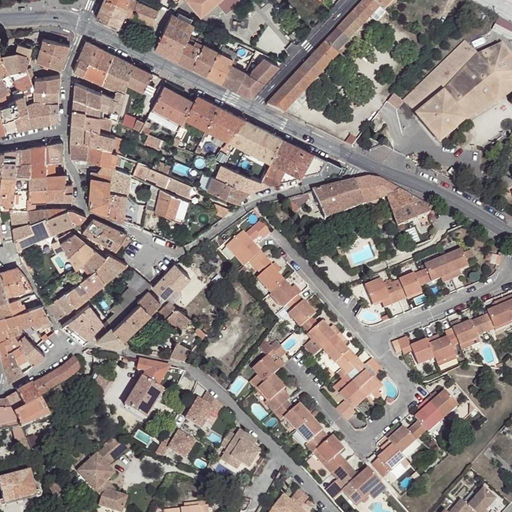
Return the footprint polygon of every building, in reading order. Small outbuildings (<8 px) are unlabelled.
[(127,0),(103,0),(96,18),(116,27),(122,12),(127,0)] [(134,0),(127,0),(122,12),(129,14),(154,24),(159,10),(137,2),(137,1),(134,0)] [(176,9),(183,1),(181,0),(176,0),(176,1),(171,6),(176,9)] [(188,0),(188,1),(201,17),(220,0),(188,0)] [(380,6),(372,0),(364,0),(337,30),(348,40),(349,39),(366,20),(371,15),(380,6)] [(372,0),(380,6),(385,10),(387,8),(394,0),(372,0)] [(377,21),(386,12),(385,10),(380,6),(371,15),(377,21)] [(122,12),(116,27),(125,31),(128,22),(130,19),(129,14),(122,12)] [(154,24),(129,14),(130,19),(128,22),(151,32),(154,24)] [(154,48),(176,60),(186,41),(188,37),(194,25),(171,14),(154,48)] [(511,36),(493,27),(491,32),(511,42),(511,36)] [(348,40),(337,30),(325,43),(336,52),(348,40)] [(188,37),(186,41),(196,46),(198,43),(188,37)] [(220,48),(217,51),(232,59),(235,53),(227,49),(230,43),(221,38),(217,46),(220,48)] [(41,47),(65,56),(70,45),(55,42),(43,39),(41,47)] [(18,45),(25,66),(27,62),(28,62),(30,56),(34,43),(26,41),(25,44),(19,43),(18,45)] [(82,75),(89,62),(96,46),(86,41),(73,71),(82,75)] [(186,41),(176,60),(192,68),(201,49),(196,46),(186,41)] [(238,47),(239,46),(231,42),(230,43),(227,49),(235,53),(238,47)] [(487,57),(502,45),(476,56),(463,42),(400,103),(413,117),(438,96),(467,66),(486,67),(487,57)] [(311,84),(338,54),(336,52),(325,43),(297,72),(311,84)] [(201,49),(192,68),(206,75),(217,51),(203,44),(203,45),(201,49)] [(3,61),(9,73),(26,67),(25,66),(18,45),(15,52),(1,55),(3,61)] [(511,57),(502,45),(487,57),(486,67),(467,66),(438,96),(413,117),(412,118),(434,145),(462,123),(498,100),(500,84),(510,85),(511,82),(511,57)] [(89,62),(107,70),(113,54),(96,46),(89,62)] [(48,65),(60,69),(65,56),(41,47),(37,61),(48,65)] [(232,59),(217,51),(206,75),(220,82),(232,59)] [(107,70),(127,79),(132,64),(113,54),(107,70)] [(232,59),(220,82),(231,88),(237,90),(245,72),(234,66),(236,61),(232,59)] [(245,72),(237,90),(250,97),(276,67),(263,59),(252,70),(249,75),(245,72)] [(0,62),(0,77),(9,73),(3,61),(0,62)] [(101,83),(107,70),(89,62),(82,75),(101,83)] [(147,82),(152,73),(132,64),(127,79),(127,84),(143,91),(147,82)] [(26,67),(9,73),(14,82),(20,87),(22,88),(26,86),(31,84),(29,75),(26,67)] [(124,92),(127,84),(127,79),(107,70),(101,83),(117,90),(124,92)] [(309,85),(311,84),(297,72),(266,105),(283,113),(303,92),(309,85)] [(9,73),(0,77),(0,79),(6,88),(14,82),(9,73)] [(34,83),(35,89),(49,90),(57,90),(60,74),(33,78),(34,83)] [(0,134),(7,132),(1,104),(13,99),(9,93),(6,88),(0,79),(0,134)] [(14,82),(6,88),(9,93),(20,87),(14,82)] [(99,107),(101,93),(75,82),(73,97),(77,98),(99,107)] [(147,82),(143,91),(149,94),(154,86),(147,82)] [(511,90),(511,82),(510,85),(500,84),(498,100),(511,92),(511,90)] [(24,94),(20,87),(9,93),(13,99),(17,97),(24,94)] [(181,126),(185,118),(194,101),(164,87),(152,109),(150,111),(181,126)] [(29,105),(26,105),(31,127),(51,122),(50,103),(49,90),(35,89),(36,101),(29,104),(29,105)] [(57,90),(49,90),(50,103),(58,103),(57,90)] [(112,110),(119,111),(122,102),(124,93),(124,92),(117,90),(114,98),(101,93),(99,107),(112,110)] [(26,105),(24,94),(17,97),(20,114),(16,116),(18,130),(31,127),(26,105)] [(206,128),(218,106),(197,95),(194,101),(185,118),(206,128)] [(384,105),(393,112),(400,104),(391,95),(384,105)] [(1,104),(7,132),(18,130),(16,116),(20,114),(17,97),(13,99),(1,104)] [(99,115),(99,107),(77,98),(73,97),(73,110),(87,111),(87,112),(99,115)] [(50,103),(51,122),(59,120),(58,103),(50,103)] [(227,139),(246,119),(218,106),(206,128),(227,139)] [(98,130),(99,115),(87,112),(87,111),(73,110),(72,122),(98,130)] [(111,118),(117,119),(119,112),(119,111),(112,110),(111,118)] [(181,126),(150,111),(148,114),(147,116),(179,131),(181,126)] [(140,130),(142,125),(144,122),(125,114),(123,123),(140,130)] [(108,133),(111,118),(99,115),(98,130),(108,133)] [(263,127),(246,119),(227,139),(236,143),(269,160),(282,136),(269,130),(263,127)] [(114,135),(108,133),(98,130),(72,122),(70,140),(89,140),(91,140),(103,144),(110,147),(114,135)] [(140,130),(147,133),(149,128),(142,125),(140,130)] [(157,148),(161,139),(148,134),(144,143),(157,148)] [(110,147),(109,150),(115,152),(117,153),(122,138),(114,135),(110,147)] [(326,159),(282,136),(269,160),(260,179),(270,183),(300,176),(301,184),(337,175),(339,171),(341,167),(327,160),(326,159)] [(351,146),(356,139),(351,136),(345,143),(351,146)] [(236,143),(227,139),(222,145),(227,147),(231,150),(236,143)] [(87,158),(89,140),(70,140),(70,141),(72,157),(87,158)] [(99,161),(100,160),(103,144),(91,140),(89,140),(87,158),(88,158),(99,161)] [(198,154),(204,142),(200,140),(194,152),(196,153),(198,154)] [(46,161),(47,161),(54,160),(58,160),(62,160),(62,159),(63,142),(46,145),(46,161)] [(113,166),(114,166),(115,152),(109,150),(110,147),(103,144),(100,160),(105,162),(113,166)] [(29,173),(29,177),(46,175),(47,161),(46,161),(46,145),(30,148),(29,173)] [(15,176),(27,177),(27,174),(29,173),(30,148),(17,150),(15,176)] [(2,175),(15,176),(17,150),(4,151),(2,175)] [(129,174),(132,176),(138,161),(127,157),(123,171),(129,174)] [(158,161),(154,168),(162,171),(165,164),(158,161)] [(112,181),(113,166),(105,162),(99,170),(98,172),(92,171),(91,177),(112,181)] [(150,167),(140,162),(135,175),(144,180),(150,167)] [(270,183),(260,179),(255,177),(251,175),(243,172),(220,163),(215,176),(220,179),(246,189),(249,191),(270,183)] [(165,164),(162,171),(168,174),(172,167),(165,164)] [(128,185),(129,174),(123,171),(117,168),(114,166),(113,166),(112,181),(111,191),(126,193),(128,185)] [(150,167),(144,180),(156,185),(162,172),(151,167),(150,167)] [(167,174),(162,172),(156,185),(161,188),(164,181),(167,174)] [(54,174),(46,175),(47,186),(65,186),(66,190),(73,190),(73,181),(66,182),(66,173),(54,174)] [(149,191),(151,184),(132,176),(129,174),(128,185),(149,191)] [(171,175),(167,174),(164,181),(168,182),(172,185),(171,189),(191,197),(195,186),(171,175)] [(0,200),(10,201),(10,200),(14,200),(14,199),(15,189),(15,176),(2,175),(0,183),(0,187),(0,200)] [(28,197),(35,198),(67,198),(73,198),(73,190),(66,190),(65,186),(47,186),(46,175),(29,177),(28,190),(28,197)] [(212,175),(206,190),(215,193),(237,203),(249,191),(246,189),(220,179),(215,176),(212,175)] [(23,189),(28,190),(29,177),(27,177),(15,176),(15,189),(23,189)] [(111,191),(112,181),(91,177),(89,206),(107,213),(111,191)] [(354,181),(364,205),(387,197),(393,213),(419,201),(400,190),(378,180),(368,177),(354,181)] [(324,219),(364,205),(354,181),(311,191),(324,219)] [(156,210),(160,188),(152,184),(147,207),(155,210),(156,210)] [(174,216),(180,197),(160,188),(156,210),(164,213),(174,216)] [(14,199),(18,199),(23,199),(23,189),(15,189),(14,199)] [(126,193),(111,191),(107,213),(123,219),(123,216),(126,193)] [(309,198),(308,195),(293,200),(298,209),(309,198)] [(182,220),(189,201),(180,197),(174,216),(174,217),(182,220)] [(18,199),(17,208),(28,208),(28,200),(28,199),(23,199),(18,199)] [(10,208),(10,209),(11,209),(10,201),(0,200),(0,208),(3,208),(10,208)] [(298,209),(293,200),(283,202),(294,213),(298,209)] [(393,213),(398,225),(429,214),(432,209),(419,201),(393,213)] [(224,217),(233,210),(214,202),(210,210),(224,217)] [(67,209),(67,208),(67,207),(41,208),(45,217),(45,218),(67,209)] [(12,218),(13,228),(30,222),(32,221),(31,208),(28,208),(17,208),(11,209),(10,209),(12,218)] [(32,221),(45,217),(41,208),(34,208),(31,208),(32,221)] [(73,209),(67,208),(67,209),(73,224),(82,220),(86,215),(86,214),(73,209)] [(73,224),(67,209),(45,218),(53,232),(56,231),(57,230),(73,224)] [(181,222),(182,220),(174,217),(174,216),(164,213),(163,216),(181,222)] [(30,222),(38,239),(53,232),(45,218),(45,217),(32,221),(30,222)] [(124,237),(125,236),(127,234),(93,217),(83,230),(87,232),(115,249),(120,242),(124,237)] [(264,239),(272,232),(261,221),(254,228),(261,235),(264,239)] [(16,248),(38,239),(30,222),(13,228),(16,248)] [(261,235),(254,228),(246,235),(253,243),(261,235)] [(61,242),(73,234),(70,231),(58,238),(59,240),(61,242)] [(253,243),(246,235),(243,232),(227,247),(245,267),(250,262),(261,252),(253,243)] [(67,253),(68,254),(84,242),(73,234),(61,242),(67,253)] [(59,258),(67,253),(61,242),(59,240),(51,244),(59,258)] [(68,254),(76,266),(77,268),(95,251),(89,246),(84,242),(68,254)] [(342,247),(337,249),(341,258),(346,256),(342,247)] [(467,263),(464,254),(462,250),(425,265),(426,269),(432,282),(442,278),(444,284),(460,277),(458,271),(469,267),(467,263)] [(471,250),(464,254),(467,263),(474,259),(471,250)] [(95,251),(77,268),(84,279),(94,268),(105,258),(95,251)] [(250,262),(261,275),(273,265),(261,252),(250,262)] [(94,268),(104,282),(126,264),(117,258),(109,253),(105,258),(94,268)] [(487,253),(485,262),(496,265),(498,256),(487,253)] [(28,270),(32,268),(27,259),(22,261),(28,270)] [(176,264),(175,263),(153,286),(154,288),(164,297),(174,287),(177,290),(190,277),(176,264)] [(257,279),(285,309),(288,306),(299,296),(302,293),(297,287),(293,291),(291,289),(279,275),(277,273),(281,269),(275,263),(273,265),(261,275),(257,279)] [(18,267),(0,272),(0,274),(7,294),(24,289),(21,277),(18,267)] [(125,280),(133,270),(130,267),(122,277),(125,280)] [(80,281),(87,295),(104,282),(94,268),(84,279),(80,281)] [(432,282),(426,269),(420,272),(426,285),(432,282)] [(150,286),(150,285),(140,276),(133,270),(125,280),(131,285),(142,295),(148,290),(150,288),(150,286)] [(49,272),(39,277),(43,284),(51,279),(49,272)] [(420,287),(426,285),(420,272),(414,274),(420,287)] [(0,302),(8,299),(7,294),(0,274),(0,302)] [(365,287),(373,305),(381,302),(389,299),(392,305),(422,292),(420,287),(414,274),(385,286),(382,280),(381,280),(372,284),(365,287)] [(21,277),(24,289),(31,287),(25,275),(21,277)] [(370,279),(372,284),(381,280),(379,275),(370,279)] [(66,292),(75,305),(87,295),(80,281),(80,280),(66,291),(66,292)] [(36,284),(40,291),(44,288),(42,284),(41,285),(39,282),(36,284)] [(118,302),(126,311),(138,300),(142,295),(131,285),(117,299),(118,302)] [(24,289),(7,294),(9,296),(32,290),(31,287),(24,289)] [(140,302),(150,312),(159,303),(158,301),(155,298),(148,290),(142,295),(138,300),(140,302)] [(58,297),(66,313),(75,306),(75,305),(66,292),(58,297)] [(16,299),(10,301),(14,314),(28,309),(25,296),(16,299)] [(316,315),(299,296),(288,306),(293,312),(290,316),(301,328),(303,326),(308,321),(316,315)] [(488,312),(489,314),(495,329),(511,321),(511,299),(510,296),(497,302),(499,307),(488,312)] [(48,304),(57,319),(66,313),(58,297),(48,304)] [(0,302),(0,317),(5,316),(14,314),(10,301),(9,301),(8,299),(0,302)] [(389,299),(381,302),(384,308),(392,305),(389,299)] [(176,307),(169,301),(158,311),(165,317),(176,307)] [(114,313),(120,318),(126,311),(118,302),(111,309),(114,313)] [(140,302),(113,328),(123,339),(150,312),(140,302)] [(50,320),(43,304),(34,307),(28,309),(33,323),(35,326),(41,324),(50,320)] [(95,330),(102,323),(103,322),(89,304),(75,315),(95,330)] [(178,328),(189,318),(177,309),(176,307),(165,317),(174,325),(178,328)] [(33,323),(28,309),(14,314),(5,316),(10,328),(18,323),(20,329),(33,323)] [(106,320),(111,326),(120,318),(114,313),(106,320)] [(489,314),(479,318),(485,333),(495,329),(489,314)] [(84,343),(85,341),(92,333),(95,330),(75,315),(61,325),(84,343)] [(0,340),(3,340),(9,338),(10,337),(7,330),(10,328),(5,316),(0,317),(0,340)] [(41,324),(43,329),(52,325),(52,324),(50,320),(41,324)] [(107,330),(111,326),(106,320),(103,323),(103,322),(102,323),(107,330)] [(314,329),(308,321),(303,326),(309,334),(314,329)] [(323,321),(314,329),(309,334),(310,334),(322,348),(336,364),(345,357),(350,352),(343,344),(341,342),(345,338),(335,327),(331,331),(329,328),(323,321)] [(473,324),(472,321),(462,326),(460,326),(458,321),(451,324),(453,329),(455,334),(459,344),(461,347),(462,351),(481,343),(479,339),(477,335),(473,324)] [(511,321),(495,329),(496,331),(511,324),(511,321)] [(484,333),(479,322),(473,324),(477,335),(484,333)] [(18,323),(10,328),(12,333),(12,337),(15,336),(22,334),(20,329),(18,323)] [(100,337),(107,330),(102,323),(95,330),(92,333),(100,337)] [(100,337),(97,341),(119,346),(126,343),(125,342),(123,339),(113,328),(111,326),(107,330),(100,337)] [(203,339),(206,333),(199,327),(195,332),(203,339)] [(435,359),(437,364),(456,356),(452,346),(459,344),(455,334),(453,329),(445,332),(447,337),(440,340),(436,342),(434,337),(427,340),(433,354),(435,359)] [(26,337),(22,334),(15,336),(19,342),(26,337)] [(303,348),(312,358),(322,348),(310,334),(307,337),(311,342),(303,348)] [(19,342),(15,336),(12,337),(10,337),(9,338),(11,342),(4,344),(7,352),(13,349),(17,362),(28,357),(19,342)] [(33,365),(45,355),(36,346),(26,337),(19,342),(28,357),(33,365)] [(396,341),(400,352),(402,351),(404,356),(413,352),(417,361),(419,366),(435,359),(433,354),(427,340),(412,347),(407,337),(396,341)] [(265,340),(258,349),(260,351),(268,343),(265,340)] [(277,341),(275,342),(286,354),(287,352),(277,341)] [(274,351),(281,358),(286,354),(275,342),(270,346),(270,347),(274,351)] [(260,351),(266,358),(268,356),(274,351),(270,347),(270,346),(268,343),(260,351)] [(184,363),(191,354),(177,346),(173,353),(169,359),(184,363)] [(7,352),(1,354),(5,367),(17,362),(13,349),(7,352)] [(275,364),(281,358),(274,351),(268,356),(275,364)] [(345,357),(350,363),(355,358),(350,352),(345,357)] [(274,375),(280,370),(280,369),(275,364),(268,356),(266,358),(252,371),(257,376),(263,384),(274,375)] [(23,372),(33,365),(28,357),(17,362),(23,372)] [(345,357),(336,364),(341,370),(344,368),(350,363),(345,357)] [(74,358),(62,368),(74,376),(79,370),(79,366),(78,363),(74,358)] [(281,358),(275,364),(280,369),(286,364),(281,358)] [(355,358),(350,363),(344,368),(349,374),(355,369),(360,364),(355,358)] [(170,368),(140,360),(138,369),(147,371),(125,407),(146,420),(164,393),(157,388),(170,368)] [(371,360),(365,365),(375,377),(382,372),(371,360)] [(9,381),(23,372),(17,362),(5,367),(9,381)] [(360,364),(355,369),(361,376),(366,371),(360,364)] [(18,409),(14,412),(22,427),(23,428),(52,415),(41,397),(72,377),(74,376),(62,368),(18,393),(23,402),(17,406),(18,409)] [(334,377),(329,371),(322,376),(327,383),(334,377)] [(346,401),(353,410),(380,386),(366,371),(361,376),(353,383),(340,395),(346,401)] [(273,377),(274,375),(263,384),(259,388),(270,401),(283,389),(285,388),(281,382),(279,383),(273,377)] [(281,382),(274,375),(273,377),(279,383),(281,382)] [(347,375),(333,387),(340,395),(353,383),(347,375)] [(257,376),(249,383),(255,391),(259,388),(263,384),(257,376)] [(367,398),(372,404),(381,396),(379,393),(379,390),(382,388),(380,386),(367,398)] [(290,398),(283,389),(270,401),(266,405),(273,413),(276,411),(287,400),(290,398)] [(431,395),(420,404),(424,409),(420,412),(415,417),(418,421),(427,431),(429,433),(459,406),(445,390),(439,396),(435,399),(431,395)] [(435,391),(431,395),(435,399),(439,396),(435,391)] [(0,399),(0,408),(11,408),(14,412),(18,409),(17,406),(23,402),(18,393),(7,398),(0,399)] [(186,419),(202,429),(214,410),(218,413),(222,406),(207,393),(202,402),(199,400),(186,419)] [(283,419),(294,408),(287,400),(276,411),(273,413),(281,421),(283,419)] [(336,410),(346,422),(356,413),(353,410),(346,401),(336,410)] [(307,445),(318,435),(323,430),(300,403),(294,408),(283,419),(307,445)] [(11,408),(0,408),(0,431),(12,429),(22,427),(14,412),(11,408)] [(427,431),(418,421),(413,427),(421,436),(427,431)] [(23,428),(22,427),(12,429),(18,442),(20,442),(27,460),(37,455),(35,450),(33,450),(23,428)] [(391,431),(385,437),(389,441),(384,446),(387,451),(385,452),(378,459),(391,473),(401,463),(406,469),(410,465),(405,459),(420,445),(416,441),(408,431),(404,427),(394,435),(391,431)] [(408,431),(416,441),(421,436),(413,427),(408,431)] [(235,437),(229,433),(220,446),(226,450),(220,460),(227,464),(231,458),(240,464),(248,469),(258,455),(252,450),(254,447),(257,442),(240,430),(235,437)] [(330,438),(323,430),(318,435),(325,443),(330,438)] [(154,455),(164,458),(168,449),(185,460),(196,443),(179,433),(178,433),(173,442),(165,437),(154,455)] [(317,450),(325,443),(318,435),(307,445),(306,446),(313,453),(317,450)] [(337,471),(347,462),(339,454),(344,450),(332,436),(330,438),(325,443),(317,450),(337,471)] [(111,439),(103,447),(104,448),(114,460),(130,446),(111,439)] [(104,448),(97,455),(107,467),(114,460),(104,448)] [(334,474),(337,471),(317,450),(313,453),(332,475),(334,474)] [(97,455),(77,472),(95,491),(104,483),(106,482),(114,474),(107,467),(97,455)] [(240,464),(231,458),(227,464),(236,470),(240,464)] [(391,473),(378,459),(371,465),(383,479),(391,473)] [(352,468),(347,462),(337,471),(334,474),(339,480),(352,468)] [(406,469),(401,463),(391,473),(396,478),(406,469)] [(359,477),(352,468),(339,480),(337,481),(345,490),(359,477)] [(381,482),(369,469),(359,477),(345,490),(343,492),(355,505),(368,494),(374,489),(381,482)] [(38,498),(33,474),(0,480),(0,485),(3,504),(2,504),(0,505),(0,507),(1,508),(4,507),(5,505),(36,499),(38,501),(41,500),(42,498),(40,497),(38,498)] [(74,511),(58,482),(51,486),(61,511),(74,511)] [(381,482),(374,489),(380,495),(387,489),(381,482)] [(104,483),(95,491),(101,497),(98,506),(115,511),(121,511),(126,498),(114,493),(114,491),(111,488),(107,487),(104,483)] [(374,501),(380,495),(374,489),(368,494),(374,501)] [(456,506),(463,511),(485,511),(496,500),(483,489),(469,506),(461,500),(456,506)] [(298,490),(290,501),(300,509),(308,498),(298,490)] [(283,496),(271,511),(303,511),(300,509),(290,501),(283,496)] [(199,500),(199,502),(200,511),(210,511),(209,499),(204,499),(199,500)] [(182,504),(183,509),(197,507),(197,511),(200,511),(199,502),(182,504)]
